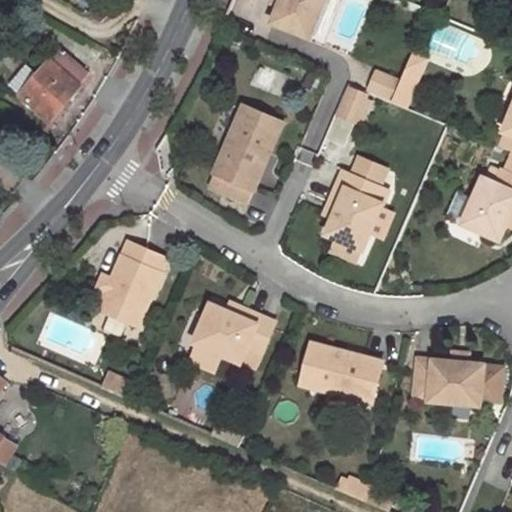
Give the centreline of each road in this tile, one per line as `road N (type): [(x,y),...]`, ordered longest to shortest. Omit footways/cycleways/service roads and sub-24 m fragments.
road 1 (residential): [(99,163),(314,293),(402,316),(505,297)]
road 2 (secondary): [(186,0),(99,163)]
road 3 (secondary): [(99,163),(0,276)]
